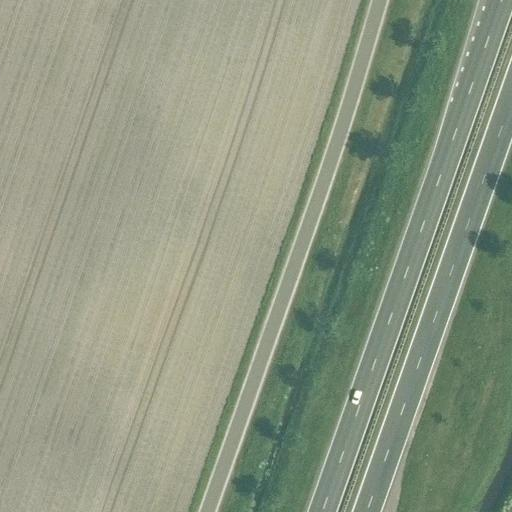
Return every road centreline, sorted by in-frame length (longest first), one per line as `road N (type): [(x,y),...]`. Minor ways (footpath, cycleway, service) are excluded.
road 1 (trunk): [(501,0),(322,511)]
road 2 (unclassified): [(208,511),(342,132),(380,0)]
road 3 (trunk): [(365,511),(511,101)]
